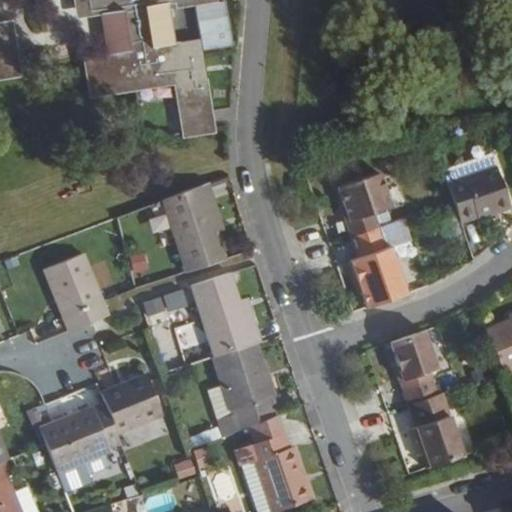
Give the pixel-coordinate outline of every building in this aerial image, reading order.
[(0,0),(0,77),(16,74),(7,25),(0,26),(0,0)] [(69,0),(72,14),(93,11),(101,58),(81,62),(87,97),(175,80),(183,117),(189,116),(192,132),(215,128),(215,123),(219,123),(217,110),(211,111),(200,45),(189,46),(188,42),(176,43),(169,5),(180,3),(179,0),(69,0)] [(459,172),(442,179),(455,217),(504,201),(488,149),(456,159),(459,172)] [(456,159),(437,165),(442,179),(459,172),(456,159)] [(339,214),(344,229),(372,220),(367,205),(384,198),(374,166),(333,179),(339,200),(343,213),(339,214)] [(218,195),(210,175),(162,193),(188,265),(228,251),(217,222),(208,198),(218,195)] [(226,218),(218,195),(208,198),(217,222),(226,218)] [(335,202),(339,214),(343,213),(339,200),(335,202)] [(360,297),(360,301),(402,287),(388,241),(379,242),(372,220),(344,229),(350,252),(346,253),(360,297)] [(49,259),(72,322),(112,307),(87,243),(49,259)] [(247,290),(236,262),(194,278),(220,348),(266,332),(271,330),(260,300),(251,302),(247,290)] [(255,287),(247,290),(251,302),(260,300),(255,287)] [(511,304),(501,309),(503,314),(511,310),(511,304)] [(479,324),(495,365),(511,357),(511,310),(503,314),(479,324)] [(397,383),(402,397),(430,387),(424,365),(431,362),(417,323),(385,335),(392,360),(398,373),(408,369),(410,379),(397,383)] [(278,405),(288,401),(282,384),(284,383),(266,332),(220,348),(218,348),(236,400),(220,406),(225,425),(254,414),(278,405)] [(390,361),(397,383),(410,379),(408,369),(398,373),(392,360),(390,361)] [(105,384),(108,392),(121,425),(167,406),(151,365),(105,384)] [(410,420),(423,460),(457,450),(436,385),(430,387),(402,397),(410,420)] [(108,392),(42,420),(68,485),(95,474),(90,463),(112,454),(108,444),(115,441),(114,439),(124,435),(121,425),(108,392)] [(284,421),(278,405),(254,414),(259,429),(284,421)] [(406,421),(419,462),(423,460),(410,420),(406,421)] [(288,435),(284,421),(259,429),(236,436),(241,452),(256,448),(273,498),(311,486),(294,434),(288,435)] [(0,432),(0,455),(3,454),(8,452),(0,432)] [(259,503),(273,498),(256,448),(241,452),(259,503)] [(0,455),(0,511),(27,511),(3,454),(0,455)] [(225,511),(230,511),(240,509),(230,474),(216,478),(225,511)] [(510,511),(507,497),(467,507),(468,511),(510,511)]
